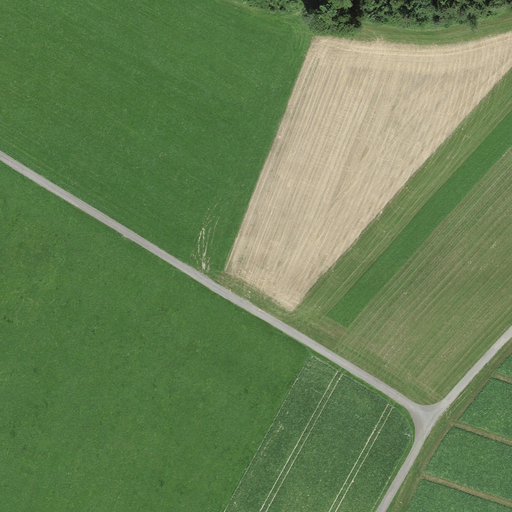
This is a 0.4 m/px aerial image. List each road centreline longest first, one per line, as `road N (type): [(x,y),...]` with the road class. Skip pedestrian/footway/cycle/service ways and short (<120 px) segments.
road 1 (track): [(427,424),(0,148)]
road 2 (track): [(380,511),(427,424),(511,334)]
